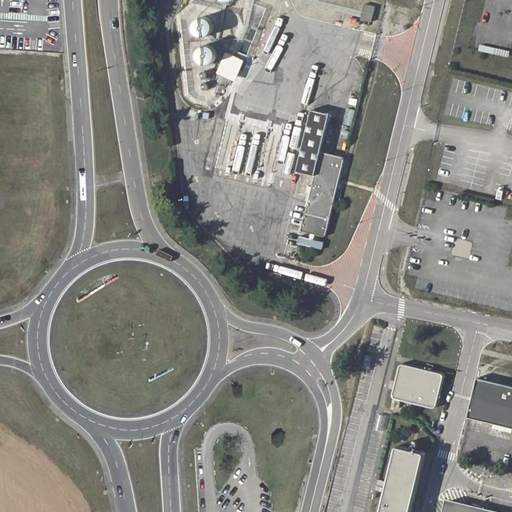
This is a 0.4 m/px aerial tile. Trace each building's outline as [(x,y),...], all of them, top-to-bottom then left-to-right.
[(361,20),(372,22),(376,7),(365,4),(361,20)] [(210,21),(208,20),(205,18),(202,18),(199,19),(196,21),(195,28),(196,31),(198,33),(200,35),(204,36),(208,34),(210,32),(212,29),(212,26),(212,24),(210,21)] [(215,50),(214,48),(211,47),(207,46),(204,47),(202,48),(200,50),(199,53),(199,57),(201,60),(205,63),(210,63),(212,62),(215,60),(216,57),(217,53),(215,50)] [(208,73),(207,72),(204,70),(202,70),(199,73),(199,77),(201,79),(203,80),(205,79),(207,78),(208,76),(208,73)] [(209,86),(209,84),(207,82),(204,82),(201,84),(201,87),(201,89),(203,91),(205,91),(208,90),(209,89),(209,86)] [(352,126),(356,110),(349,108),(345,124),(352,126)] [(303,231),(325,237),(344,159),(321,153),(330,115),(313,111),(298,172),(315,176),(303,231)] [(301,236),(300,243),(324,248),(325,241),(301,236)] [(456,238),(451,254),(468,259),(473,243),(456,238)] [(393,399),(430,407),(436,403),(443,375),(440,370),(401,361),(397,365),(390,392),(393,399)] [(467,416),(511,426),(511,385),(477,377),(467,416)] [(412,511),(427,454),(425,451),(399,445),(396,447),(380,511),(412,511)] [(443,511),(499,511),(446,499),(443,511)]
